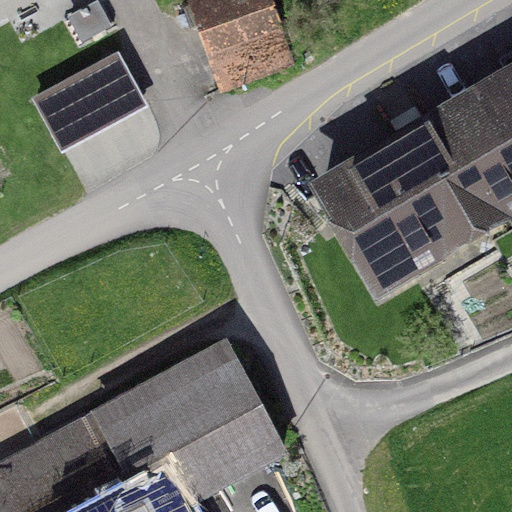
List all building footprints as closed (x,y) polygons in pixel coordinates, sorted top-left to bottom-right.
[(0,0),(0,25),(50,0),(0,0)] [(200,0),(232,85),(313,56),(292,0),(200,0)] [(64,157),(151,112),(121,55),(34,100),(64,157)] [(511,57),(317,178),(394,301),(511,228),(511,57)] [(0,463),(0,482),(15,511),(212,511),(208,502),(301,455),(244,342),(0,463)]
